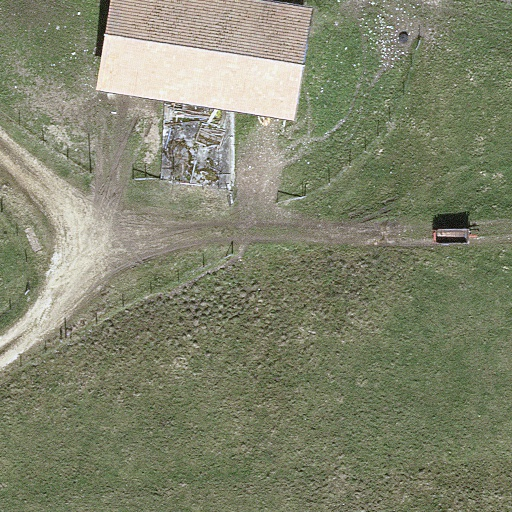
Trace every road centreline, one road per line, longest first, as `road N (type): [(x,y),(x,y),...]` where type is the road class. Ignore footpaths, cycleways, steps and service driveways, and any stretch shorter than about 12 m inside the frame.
road 1 (track): [(511,231),(218,231),(73,250)]
road 2 (track): [(0,349),(47,308),(73,250),(60,202),(0,143)]
